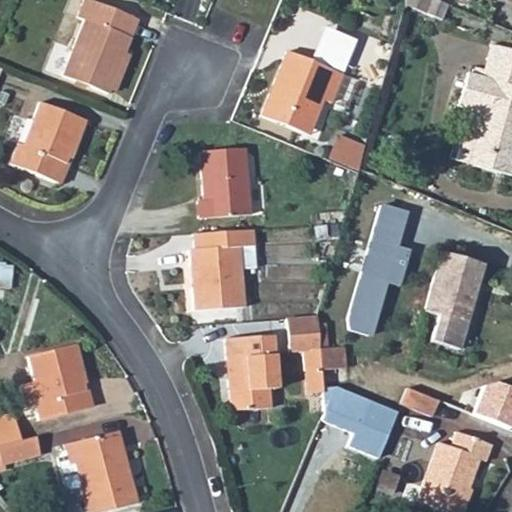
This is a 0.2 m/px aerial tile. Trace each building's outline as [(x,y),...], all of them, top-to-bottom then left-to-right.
[(59,75),(106,95),(108,90),(113,92),(129,56),(123,53),(137,21),(86,0),(81,0),(74,17),(82,21),(59,75)] [(406,0),(405,6),(441,20),(447,5),(434,0),(406,0)] [(511,50),(490,44),(483,70),(472,67),(470,75),(466,73),(456,105),(463,107),(448,160),(506,176),(508,176),(511,176),(511,50)] [(340,75),(283,51),(256,115),(298,133),(313,97),(321,101),(327,103),(340,75)] [(298,133),(306,136),(321,101),(313,97),(298,133)] [(84,122),(38,103),(21,145),(16,142),(7,164),(56,185),(67,158),(69,159),(84,122)] [(193,201),(194,220),(248,217),(243,149),(196,152),(199,201),(193,201)] [(326,161),(357,174),(358,170),(360,162),(332,151),(326,161)] [(190,235),(191,251),(186,251),(190,312),(242,308),(239,270),(238,248),(252,248),(251,231),(190,235)] [(238,248),(239,270),(254,269),(252,248),(238,248)] [(421,312),(436,317),(428,343),(457,352),(483,267),(438,253),(421,312)] [(285,321),(287,354),(301,353),(305,395),(320,394),(318,351),(316,318),(285,321)] [(222,340),(227,412),(269,410),(268,389),(275,389),(272,337),(222,340)] [(74,346),(25,357),(32,383),(18,386),(23,406),(32,404),(36,419),(86,408),(80,386),(83,385),(74,346)] [(318,351),(320,394),(345,392),(343,349),(318,351)] [(398,406),(429,419),(436,403),(405,390),(398,406)] [(11,414),(0,416),(0,445),(17,441),(11,414)] [(116,431),(61,445),(62,451),(53,453),(61,485),(69,490),(75,488),(80,511),(99,511),(135,502),(116,431)] [(413,502),(438,511),(460,511),(479,463),(483,464),(490,448),(453,433),(447,450),(434,445),(413,502)] [(17,441),(0,445),(0,464),(1,465),(38,456),(33,437),(17,441)]
